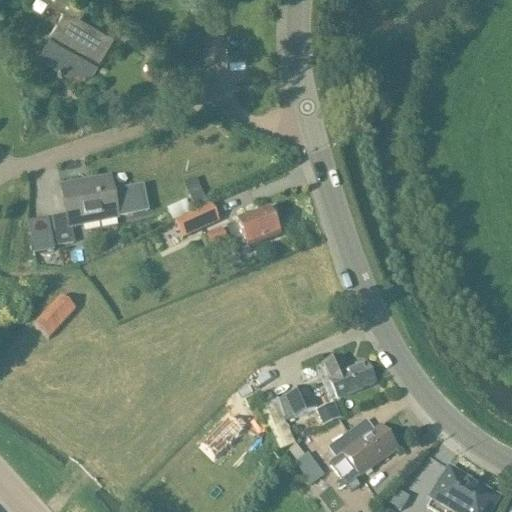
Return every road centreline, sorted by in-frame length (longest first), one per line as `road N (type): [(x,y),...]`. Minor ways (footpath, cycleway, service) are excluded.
road 1 (secondary): [(312,125),(354,268),(391,351),(454,429),(511,465)]
road 2 (residential): [(0,169),(225,101)]
road 3 (secondary): [(312,125),(297,0)]
